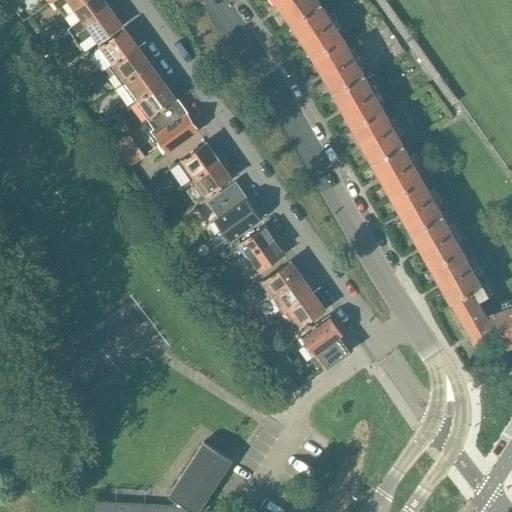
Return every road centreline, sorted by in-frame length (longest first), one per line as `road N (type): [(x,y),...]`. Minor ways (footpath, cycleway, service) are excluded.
road 1 (residential): [(372,340),(129,0)]
road 2 (tertiary): [(416,331),(209,0)]
road 3 (tertiary): [(446,378),(440,405),(373,511)]
road 4 (tertiary): [(410,511),(447,461),(458,427),(446,378)]
